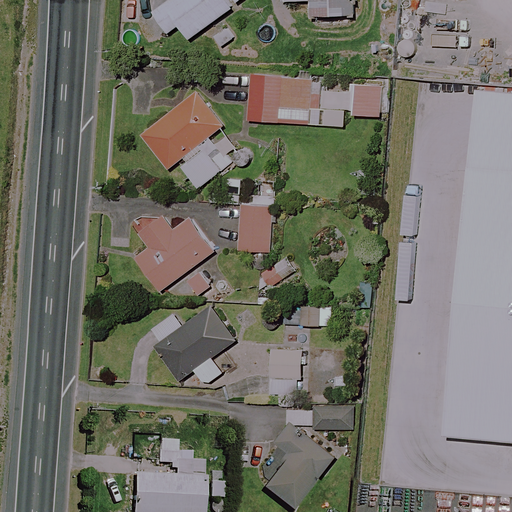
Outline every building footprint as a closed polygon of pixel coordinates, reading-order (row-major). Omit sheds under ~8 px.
[(235,10),(228,0),(179,0),(157,15),(171,35),(182,27),(192,40),(235,10)] [(356,17),(356,0),(287,0),(287,2),(313,2),(313,18),(356,17)] [(317,77),(256,73),(255,81),(253,117),(350,124),(351,109),(323,107),(325,81),(317,81),(317,77)] [(388,84),(363,82),(361,112),(386,114),(388,84)] [(511,85),(491,83),(459,426),(511,431),(511,85)] [(231,123),(202,89),(147,133),(175,168),(231,123)] [(227,146),(212,158),(207,151),(184,168),(200,189),(238,161),(227,146)] [(278,205),(245,204),(244,214),(243,249),(276,250),(278,205)] [(167,289),(223,249),(197,214),(180,226),(170,213),(145,231),(156,245),(142,255),(167,289)] [(300,269),(291,256),(267,272),(275,285),(300,269)] [(216,284),(205,270),(193,279),(203,294),(216,284)] [(217,303),(160,344),(186,379),(243,338),(217,303)] [(335,312),(307,306),(303,324),(332,330),(335,312)] [(309,349),(276,348),(276,376),(309,376),(309,349)] [(305,379),(274,378),(274,395),(304,395),(305,379)] [(269,401),(268,380),(226,381),(227,402),(269,401)] [(359,427),(359,405),(318,404),(318,427),(359,427)] [(342,455),(297,419),(280,441),(282,442),(262,467),(263,475),(271,481),(266,486),(295,509),(323,474),(326,476),(342,455)] [(137,471),(135,511),(151,511),(206,511),(208,474),(205,474),(206,459),(178,458),(177,473),(137,471)] [(128,511),(129,497),(115,496),(114,511),(128,511)]
